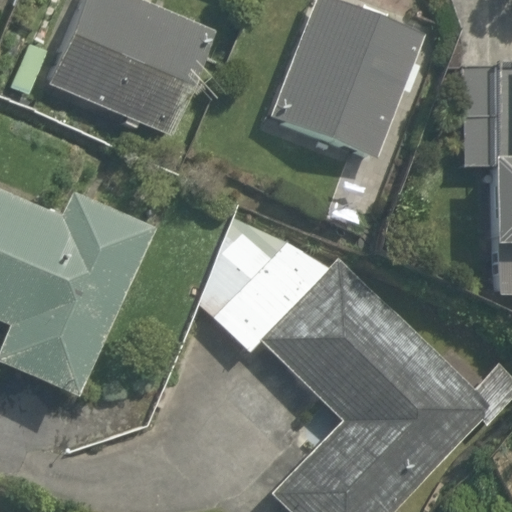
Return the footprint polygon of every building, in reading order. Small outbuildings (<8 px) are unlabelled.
[(194,25),(127,0),(65,0),(33,88),(154,133),(194,25)] [(415,39),(302,0),(260,124),(373,163),(415,39)] [(511,45),(453,45),(452,170),(472,170),(471,299),(511,299),(511,45)] [(0,368),(50,392),(129,219),(55,185),(40,219),(0,200),(0,368)] [(238,358),(251,347),(320,426),(246,490),(265,511),(369,511),(467,427),(298,233),(202,316),(238,358)]
